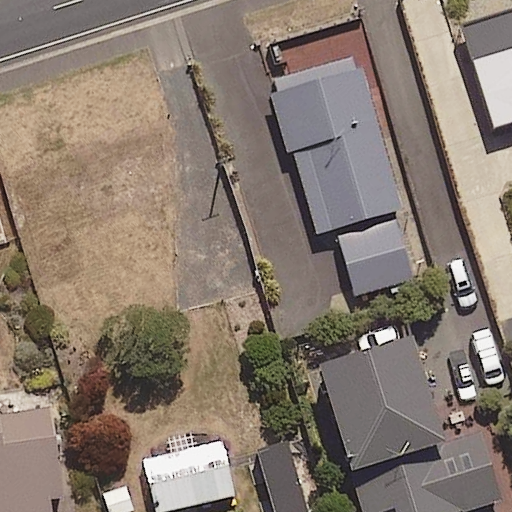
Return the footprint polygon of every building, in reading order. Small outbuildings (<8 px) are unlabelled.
[(301,153),(325,238),(340,234),(359,303),(414,288),(394,218),(404,215),(363,71),(276,95),(293,156),(301,153)] [(511,204),(497,207),(511,285),(511,284),(511,204)] [(481,435),(445,446),(417,351),(321,380),(360,511),(488,511),(503,508),(481,435)] [(55,417),(0,423),(0,511),(51,511),(51,507),(65,506),(55,417)] [(154,511),(193,511),(236,503),(224,448),(145,465),(154,511)]
